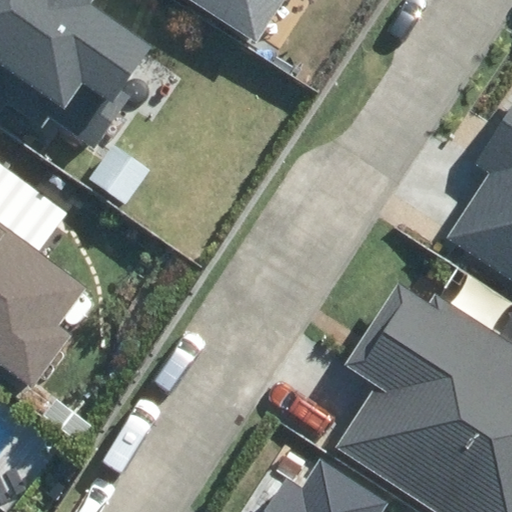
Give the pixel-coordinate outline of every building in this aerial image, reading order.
[(52,119),(98,149),(132,99),(121,92),(152,46),(88,3),(90,0),(0,0),(0,117),(3,119),(13,105),(46,127),(52,119)] [(195,0),(257,39),(282,0),(195,0)] [(488,173),(446,237),(511,279),(511,102),(473,163),(488,173)] [(0,362),(34,388),(74,335),(57,322),(83,287),(0,225),(0,362)] [(375,385),(335,448),(436,511),(511,511),(511,343),(435,295),(429,305),(398,285),(346,367),(375,385)] [(382,511),(388,504),(322,460),(304,486),(286,474),(260,511),(382,511)]
